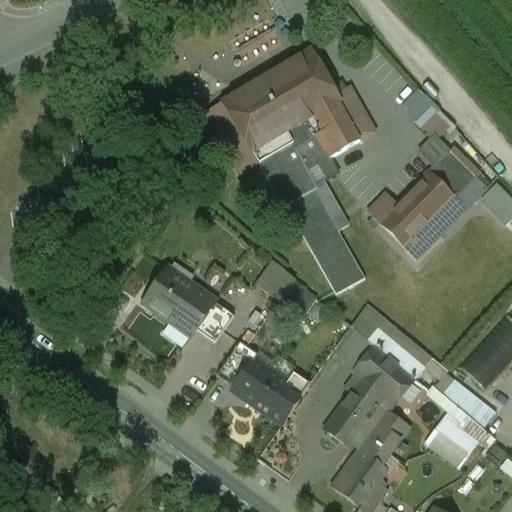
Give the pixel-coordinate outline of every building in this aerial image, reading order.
[(330,91),(309,54),(270,76),(267,69),(251,78),(255,85),(204,113),(219,141),(210,146),(216,157),(226,152),(238,174),(258,164),(262,172),(277,198),(281,206),(313,189),(316,187),(307,171),(357,144),(337,107),(346,102),(338,87),(330,91)] [(354,98),(346,102),(337,107),(357,144),(374,134),(354,98)] [(433,169),(427,174),(466,211),(479,199),(504,223),(511,215),(511,211),(435,137),(418,152),(433,169)] [(277,198),(262,172),(240,184),(254,211),(277,198)] [(396,207),(384,196),(366,214),(416,262),(466,211),(427,174),(396,207)] [(322,184),(316,187),(313,189),(337,233),(347,228),(322,184)] [(313,189),(281,206),(295,232),(331,296),(362,278),(337,233),(313,189)] [(295,232),(281,206),(271,212),(285,237),(295,232)] [(214,304),(167,268),(140,304),(187,340),(193,332),(214,304)] [(294,282),(280,272),(265,292),(279,303),(294,282)] [(232,318),(214,304),(193,332),(211,346),(232,318)] [(369,308),(351,330),(414,383),(431,360),(369,308)] [(484,392),(511,361),(511,319),(508,316),(459,369),(484,392)] [(414,383),(351,330),(335,352),(365,378),(323,433),(354,455),(330,491),(358,511),(361,511),(364,508),(369,511),(378,511),(389,497),(385,492),(387,488),(382,484),(388,474),(383,470),(399,449),(369,425),(387,404),(394,409),(414,383)] [(288,388),(250,361),(228,392),(279,429),(308,389),(295,379),(288,388)] [(511,479),(511,462),(508,459),(500,468),(511,479)]
